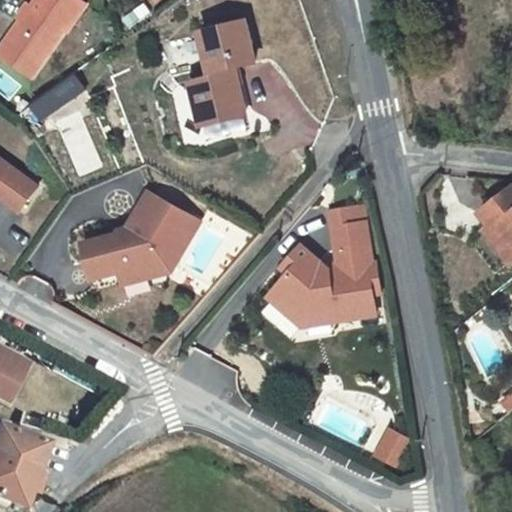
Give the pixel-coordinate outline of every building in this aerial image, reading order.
[(72,0),(40,0),(32,11),(29,9),(0,51),(0,54),(30,75),(59,30),(63,32),(81,6),(72,0)] [(511,0),(465,0),(470,17),(511,6),(511,0)] [(249,20),(200,30),(210,72),(189,76),(199,124),(245,115),(234,65),(257,60),(249,20)] [(71,78),(82,92),(89,86),(78,72),(71,78)] [(50,117),(82,92),(71,78),(40,102),(50,117)] [(0,202),(16,215),(35,190),(0,163),(0,202)] [(498,240),(491,246),(505,262),(511,256),(511,187),(508,183),(474,213),(489,230),(498,240)] [(118,232),(81,242),(91,277),(119,269),(153,260),(169,269),(198,219),(148,190),(128,224),(128,225),(131,233),(119,236),(118,232)] [(337,218),(339,236),(375,231),(372,212),(337,218)] [(128,225),(117,228),(118,232),(119,236),(131,233),(128,225)] [(489,230),(483,236),(491,246),(498,240),(489,230)] [(273,297),(312,332),(315,332),(314,318),(340,316),(341,329),(380,325),(377,305),(377,299),(388,297),(385,274),(381,274),(375,231),(339,236),(343,267),(345,275),(330,277),(328,269),(307,249),(285,273),(291,277),(273,297)] [(119,269),(122,281),(169,269),(153,260),(119,269)] [(345,275),(343,267),(328,269),(330,277),(345,275)] [(314,318),(315,332),(341,329),(340,316),(314,318)] [(0,404),(8,409),(29,370),(0,354),(0,404)] [(398,406),(381,397),(369,422),(386,430),(398,406)] [(44,439),(0,423),(0,496),(20,505),(27,486),(35,490),(38,479),(42,470),(40,469),(38,464),(36,462),(44,439)]
